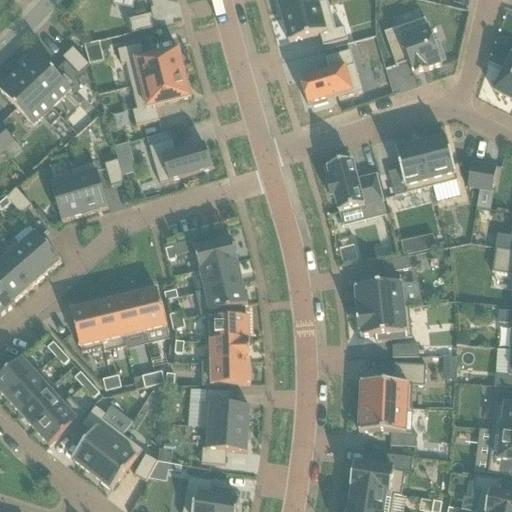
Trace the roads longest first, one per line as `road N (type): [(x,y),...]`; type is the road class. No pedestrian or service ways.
road 1 (tertiary): [(289,511),(304,446),(306,337),(271,181)]
road 2 (residential): [(0,335),(121,229),(271,181)]
road 3 (residential): [(265,160),(454,106)]
road 4 (tertiary): [(265,160),(221,0)]
road 5 (residential): [(88,508),(0,421)]
